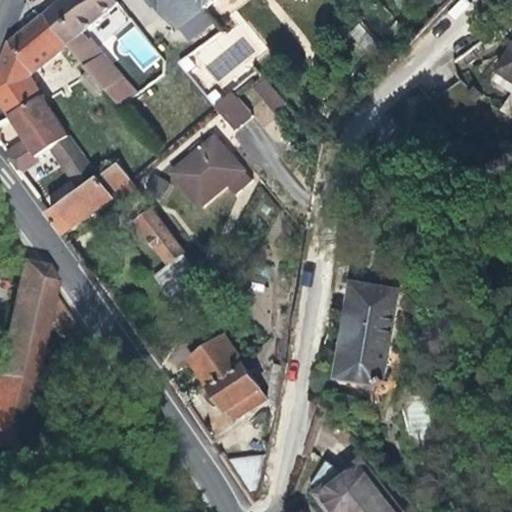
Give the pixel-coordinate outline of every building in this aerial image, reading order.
[(85,34),(120,3),(116,0),(65,0),(59,6),(47,15),(70,45),(69,46),(78,58),(92,73),(108,91),(117,102),(123,108),(139,95),(131,84),(127,88),(121,81),(124,78),(105,56),(104,57),(92,40),(90,41),(88,43),(82,36),(85,34)] [(218,21),(209,10),(200,0),(148,0),(155,8),(162,3),(191,41),(218,21)] [(220,0),(200,0),(209,10),(220,0)] [(62,52),(69,46),(70,45),(47,15),(12,44),(0,77),(0,98),(13,118),(46,98),(31,76),(62,52)] [(383,51),(363,26),(353,33),(374,59),(383,51)] [(90,41),(85,34),(82,36),(88,43),(90,41)] [(78,58),(69,46),(62,52),(71,64),(78,58)] [(511,117),(511,56),(497,82),(511,92),(511,99),(511,100),(503,112),(511,117)] [(117,102),(108,91),(92,73),(84,78),(110,109),(117,102)] [(291,105),(268,79),(256,89),(279,116),(291,105)] [(451,125),(471,90),(462,81),(432,103),(451,125)] [(254,117),(235,94),(217,108),(237,131),(254,117)] [(101,179),(95,170),(72,138),(46,98),(13,118),(28,141),(8,154),(20,171),(22,170),(39,158),(40,159),(53,150),(83,193),(101,179)] [(397,185),(436,146),(415,125),(406,135),(377,164),(397,185)] [(203,207),(228,185),(236,195),(243,189),(253,180),(218,139),(206,149),(202,144),(192,152),(197,157),(175,174),(203,207)] [(300,156),(304,145),(296,141),(291,152),(300,156)] [(101,179),(121,165),(115,156),(95,170),(101,179)] [(25,173),(42,163),(40,159),(39,158),(22,170),(25,173)] [(147,199),(121,165),(101,179),(83,193),(52,215),(66,236),(91,218),(123,195),(133,209),(147,199)] [(161,200),(170,184),(157,176),(148,192),(161,200)] [(47,195),(38,183),(34,185),(43,198),(47,195)] [(171,265),(187,253),(156,211),(140,223),(171,265)] [(202,307),(185,285),(201,274),(187,253),(171,265),(158,275),(190,323),(202,307)] [(49,313),(53,296),(57,283),(46,267),(23,262),(0,364),(0,446),(40,456),(47,428),(59,372),(37,367),(49,313)] [(202,307),(213,291),(201,274),(185,285),(202,307)] [(388,380),(402,293),(357,285),(347,349),(342,379),(380,385),(382,388),(390,382),(388,380)] [(77,330),(53,296),(49,313),(67,338),(77,330)] [(267,399),(250,372),(255,368),(248,358),(242,361),(226,337),(199,355),(204,364),(198,369),(208,383),(227,411),(228,410),(235,421),(267,399)] [(204,364),(199,355),(192,360),(198,369),(204,364)] [(44,457),(50,429),(47,428),(40,456),(44,457)] [(228,460),(254,502),(270,454),(228,460)] [(400,511),(363,464),(347,476),(329,461),(323,471),(313,487),(322,495),(334,511),(400,511)] [(449,492),(450,481),(439,480),(438,491),(449,492)]
